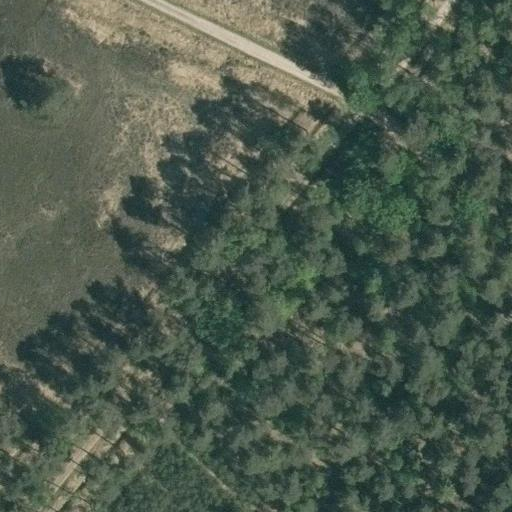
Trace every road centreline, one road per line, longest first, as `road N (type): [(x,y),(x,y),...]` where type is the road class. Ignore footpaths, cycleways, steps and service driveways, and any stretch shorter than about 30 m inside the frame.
road 1 (track): [(430,0),(15,511)]
road 2 (track): [(511,197),(353,93),(167,0)]
